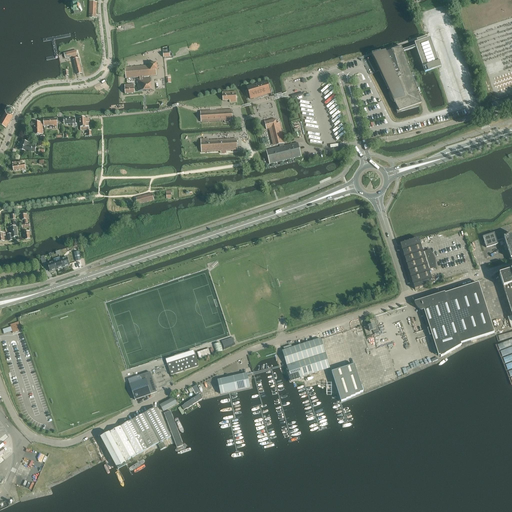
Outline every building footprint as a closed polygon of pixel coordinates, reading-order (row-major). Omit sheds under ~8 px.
[(78,2),(76,0),(71,0),(70,1),(71,2),(70,2),(71,6),(68,7),(70,13),(73,12),(74,14),(82,11),(81,9),(83,8),(80,2),(78,2)] [(440,67),(431,38),(425,40),(415,43),(416,48),(425,72),(434,69),(440,67)] [(419,104),(421,104),(417,93),(403,52),(401,47),(371,56),(370,59),(373,65),(377,72),(378,71),(379,71),(390,92),(389,92),(388,92),(388,93),(389,94),(389,95),(389,96),(390,97),(390,98),(391,99),(391,100),(392,101),(393,101),(393,102),(393,101),(394,101),(397,106),(395,107),(397,113),(419,107),(419,104)] [(73,60),(77,75),(82,74),(78,58),(73,60)] [(142,77),(150,76),(157,76),(156,70),(157,70),(157,63),(150,64),(150,66),(149,66),(125,68),(126,77),(126,78),(140,77),(142,77)] [(142,77),(140,77),(140,79),(137,79),(138,92),(152,90),(151,78),(142,79),(142,77)] [(247,87),(250,99),(271,93),(267,81),(247,87)] [(125,85),(125,94),(135,93),(134,85),(125,85)] [(236,92),(222,93),(223,101),(230,100),(230,103),(237,102),(236,92)] [(7,107),(5,112),(0,121),(0,124),(6,128),(13,117),(13,116),(15,110),(7,107)] [(201,122),(223,121),(228,121),(228,123),(233,122),(232,110),(200,112),(201,122)] [(75,118),(64,119),(64,125),(73,124),(74,127),(77,126),(77,124),(76,124),(75,118)] [(86,119),(85,118),(80,118),(81,127),(81,131),(88,130),(88,131),(88,134),(85,134),(85,137),(92,136),(91,131),(89,131),(89,130),(89,123),(90,123),(89,119),(86,119)] [(57,119),(44,120),(44,126),(53,126),(53,129),(58,129),(57,119)] [(279,145),(283,144),(285,143),(279,123),(278,123),(276,123),(275,119),(265,122),(266,130),(272,128),(275,140),(276,145),(279,145)] [(43,135),(42,123),(35,123),(29,123),(29,128),(33,127),(35,127),(35,135),(43,135)] [(208,139),(201,139),(202,153),(212,152),(221,151),(226,151),(237,150),(237,139),(212,141),(208,141),(208,139)] [(23,141),(20,150),(25,151),(25,152),(35,152),(36,147),(36,144),(30,143),(23,141)] [(284,146),(280,147),(277,148),(271,150),(269,150),(266,151),(268,156),(270,164),(301,157),(298,143),(284,146)] [(12,163),(14,171),(25,169),(25,164),(23,164),(23,162),(16,163),(16,162),(12,163)] [(152,194),(136,198),(138,205),(154,200),(152,194)] [(11,234),(8,235),(9,241),(12,240),(12,238),(17,237),(16,227),(10,228),(11,234)] [(483,237),(486,248),(498,244),(494,233),(483,237)] [(429,270),(434,268),(435,268),(435,267),(435,265),(435,263),(434,262),(433,260),(434,260),(433,257),(432,255),(431,252),(429,250),(423,252),(419,239),(400,244),(415,290),(433,284),(429,270)] [(67,258),(61,260),(63,267),(70,265),(67,258)] [(61,260),(54,262),(57,270),(63,267),(61,260)] [(57,270),(54,262),(48,264),(50,272),(57,270)] [(442,271),(444,277),(454,274),(452,268),(442,271)] [(511,271),(499,275),(511,314),(511,271)] [(440,356),(441,357),(462,345),(461,344),(494,333),(479,283),(419,302),(422,311),(424,310),(439,356),(440,356)] [(18,322),(9,325),(10,328),(12,332),(12,333),(21,330),(18,322)] [(368,326),(369,328),(369,329),(370,332),(373,331),(373,332),(378,331),(377,328),(375,328),(374,324),(368,326)] [(352,330),(356,342),(365,339),(361,328),(352,330)] [(282,351),(292,380),(330,368),(321,339),(282,351)] [(223,351),(220,342),(213,344),(216,353),(223,351)] [(203,357),(210,355),(208,349),(199,352),(197,353),(199,359),(203,357)] [(166,360),(171,375),(198,366),(193,351),(166,360)] [(278,375),(273,357),(269,359),(274,377),(278,375)] [(332,372),(341,402),(351,398),(351,397),(356,396),(355,395),(360,394),(360,393),(363,392),(355,365),(332,372)] [(142,381),(130,385),(135,400),(139,399),(139,398),(143,397),(147,396),(151,394),(151,395),(151,394),(157,392),(150,372),(143,374),(144,377),(141,378),(142,381)] [(218,381),(221,394),(250,388),(247,374),(218,381)] [(184,411),(202,400),(198,394),(180,406),(184,411)] [(160,405),(163,411),(177,404),(174,398),(160,405)] [(155,408),(110,433),(101,437),(118,470),(127,465),(125,462),(171,437),(155,408)] [(164,414),(165,416),(177,448),(183,445),(170,411),(164,414)]
